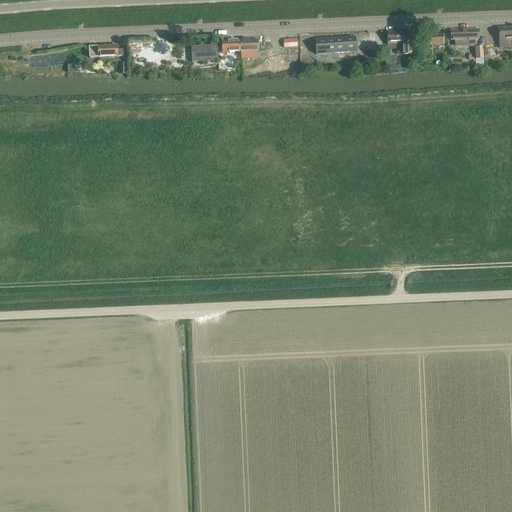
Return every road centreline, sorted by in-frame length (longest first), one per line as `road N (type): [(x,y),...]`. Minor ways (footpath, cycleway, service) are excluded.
road 1 (tertiary): [(0,41),(511,16)]
road 2 (track): [(0,285),(511,264)]
road 3 (unclassified): [(0,8),(152,0)]
